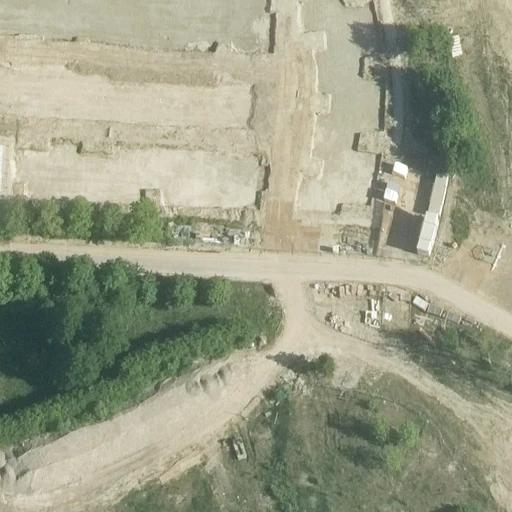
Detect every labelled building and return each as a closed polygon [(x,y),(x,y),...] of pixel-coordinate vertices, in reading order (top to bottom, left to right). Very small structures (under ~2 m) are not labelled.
[(0,0),(0,31),(11,32),(12,0),(0,0)] [(24,0),(23,31),(46,32),(47,32),(48,0),(24,0)] [(46,32),(46,37),(70,38),(71,33),(70,33),(71,0),(48,0),(47,32),(46,32)] [(71,0),(70,33),(71,33),(92,34),(94,0),(71,0)] [(92,34),(91,39),(116,40),(117,0),(94,0),(92,34)] [(123,19),(122,44),(136,44),(137,32),(160,33),(161,0),(136,0),(136,20),(123,19)] [(161,0),(160,33),(183,35),(183,47),(197,47),(199,23),(185,22),(186,0),(161,0)] [(199,23),(197,47),(212,48),(212,36),(236,37),(237,0),(212,0),(212,24),(199,23)] [(237,0),(236,37),(274,39),(275,15),(262,14),(262,0),(237,0)] [(337,0),(328,0),(301,6),(306,29),(325,25),(328,38),(373,28),(368,7),(340,12),(337,0)] [(331,51),(316,55),(320,71),(357,69),(354,56),(377,50),(373,28),(328,38),(331,51)] [(34,52),(33,64),(45,65),(46,53),(34,52)] [(46,53),(45,65),(57,65),(58,53),(46,53)] [(83,54),(83,67),(91,67),(91,55),(83,54)] [(91,55),(91,67),(99,67),(100,55),(91,55)] [(320,71),(319,86),(334,86),(333,103),(379,106),(380,83),(357,82),(357,69),(320,71)] [(318,117),(317,136),(353,141),(354,124),(378,125),(379,106),(333,103),(332,117),(318,117)] [(67,117),(67,129),(75,129),(75,117),(67,117)] [(75,117),(75,129),(83,130),(84,117),(75,117)] [(111,119),(110,131),(118,131),(119,119),(111,119)] [(204,123),(204,136),(212,136),(212,124),(204,123)] [(212,124),(212,136),(224,137),(224,124),(212,124)] [(317,136),(313,156),(327,158),(325,171),(370,180),(375,158),(351,154),(353,141),(317,136)] [(52,157),(50,195),(72,196),(74,158),(75,148),(52,147),(51,157),(52,157)] [(117,160),(115,198),(137,199),(138,185),(151,186),(153,152),(116,150),(116,160),(117,160)] [(153,152),(151,186),(165,186),(164,201),(187,202),(189,158),(190,158),(190,154),(153,152)] [(16,155),(15,179),(28,180),(28,194),(50,195),(52,157),(51,157),(16,155)] [(210,160),(208,203),(230,204),(232,156),(210,155),(209,159),(210,160)] [(232,156),(230,204),(252,205),(253,191),(266,191),(268,167),(254,166),(255,157),(232,156)] [(74,158),(72,196),(93,197),(95,159),(74,158)] [(189,158),(187,202),(208,203),(210,160),(209,159),(190,158),(189,158)] [(95,159),(93,197),(115,198),(117,160),(116,160),(95,159)] [(303,181),(298,204),(335,211),(337,197),(366,202),(370,180),(325,171),(322,185),(303,181)]
